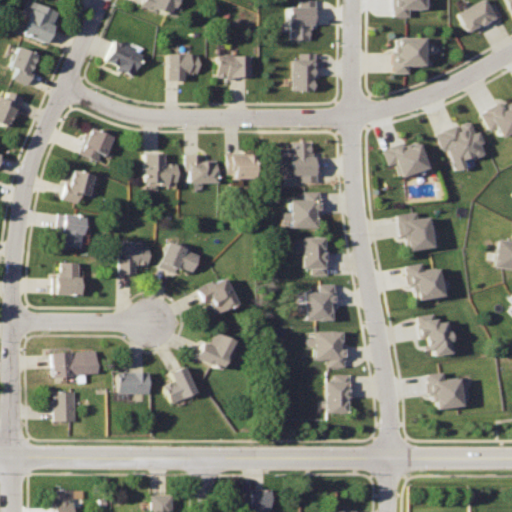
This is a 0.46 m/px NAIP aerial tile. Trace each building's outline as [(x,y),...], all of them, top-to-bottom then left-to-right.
[(30,0),(22,0),(20,4),(28,7),(18,31),(43,41),(56,11),(30,0)] [(139,0),(138,3),(154,11),(156,8),(167,12),(171,0),(139,0)] [(310,0),(287,0),(286,31),(310,32),(310,0)] [(385,0),(385,12),(403,12),(404,3),(416,4),(416,0),(385,0)] [(485,0),(466,0),(453,7),(462,27),(496,8),(492,0),(489,0),(486,1),(485,0)] [(511,6),(511,0),(503,0),(506,9),(511,6)] [(415,31),(389,30),(390,68),(404,68),(404,60),(415,60),(415,31)] [(112,39),(105,57),(116,62),(115,68),(130,76),(140,51),(112,39)] [(15,44),(6,64),(14,68),(10,76),(25,83),(32,69),(28,67),(34,53),(15,44)] [(313,46),(297,46),(299,52),(288,51),(288,84),(306,84),(305,70),(314,69),(313,46)] [(194,51),(165,51),(166,78),(181,78),(182,71),(196,70),(194,51)] [(248,54),(214,55),(215,75),(249,74),(248,54)] [(18,95),(3,89),(0,97),(0,122),(5,125),(18,95)] [(511,99),(510,95),(497,101),(494,98),(476,109),(483,124),(489,119),(494,130),(511,120),(511,99)] [(463,113),(430,128),(436,144),(441,141),(450,160),(458,156),(456,150),(474,141),(472,137),(477,134),(472,123),(469,125),(463,113)] [(91,127),(78,155),(95,162),(99,151),(102,153),(111,135),(91,127)] [(306,134),(288,134),(288,174),(314,174),(313,149),(305,149),(306,134)] [(409,135),(383,146),(395,176),(421,166),(409,135)] [(141,183),(172,184),(173,163),(160,162),(160,152),(141,152),(141,183)] [(213,160),(199,160),(197,152),(181,153),(182,180),(214,180),(213,160)] [(251,153),(223,154),(224,177),(253,176),(251,153)] [(73,168),(62,197),(74,201),(78,194),(85,196),(93,176),(73,168)] [(314,188),(301,187),(300,192),(286,193),(286,226),(315,226),(314,188)] [(411,207),(391,211),(393,233),(399,231),(402,246),(427,242),(422,212),(411,214),(411,207)] [(81,214),(57,212),(56,228),(60,228),(59,244),(79,245),(81,214)] [(497,238),(492,265),(511,267),(511,232),(510,239),(497,238)] [(320,233),(298,234),(298,264),(307,264),(307,271),(320,271),(320,233)] [(144,239),(114,240),(115,271),(132,271),(131,263),(144,263),(144,239)] [(166,241),(157,265),(173,272),(176,265),(189,271),(196,253),(166,241)] [(429,261),(419,263),(417,256),(401,260),(411,295),(438,289),(429,261)] [(75,262),(58,261),(58,275),(52,275),(52,293),(75,292),(75,262)] [(220,275),(194,288),(201,300),(206,298),(212,311),(232,301),(220,275)] [(330,280),(315,279),(316,285),(298,286),(298,312),(330,313),(330,280)] [(431,312),(414,314),(416,337),(424,336),(424,350),(431,348),(432,354),(448,353),(444,318),(431,318),(431,312)] [(339,325),(309,325),(309,354),(325,354),(325,362),(339,362),(339,325)] [(211,330),(208,341),(202,338),(193,354),(217,369),(231,341),(211,330)] [(80,349),(49,351),(52,376),(83,374),(80,349)] [(181,364),(166,370),(169,379),(161,383),(169,403),(194,390),(181,364)] [(455,372),(435,373),(435,365),(420,368),(426,403),(461,398),(455,372)] [(344,369),(332,369),(332,375),(317,376),(320,407),(340,407),(339,389),(346,389),(344,369)] [(145,370),(115,372),(115,391),(146,391),(145,370)] [(70,390),(50,390),(50,419),(70,419),(70,390)] [(70,511),(70,488),(50,488),(49,511),(70,511)] [(268,511),(268,488),(240,489),(240,508),(248,507),(248,511),(268,511)] [(167,511),(168,495),(147,494),(146,511),(167,511)]
